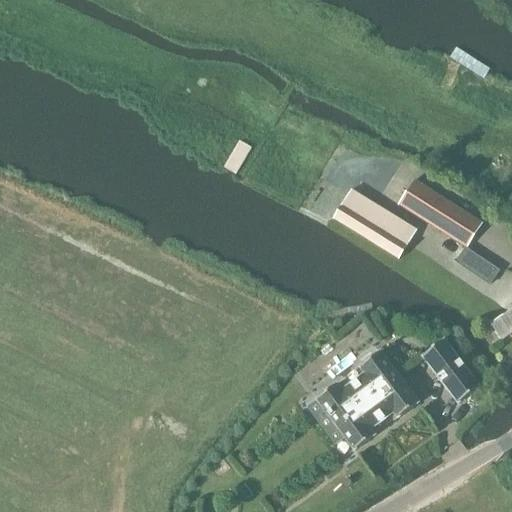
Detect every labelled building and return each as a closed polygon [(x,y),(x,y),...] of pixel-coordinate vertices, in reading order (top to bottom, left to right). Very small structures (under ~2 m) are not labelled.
[(415,180),(399,206),(467,249),(483,224),(415,180)] [(418,231),(352,190),(333,220),(400,260),(418,231)] [(456,263),(489,286),(499,271),(465,249),(456,263)] [(511,310),(491,326),(502,341),(511,334),(511,310)] [(480,389),(444,342),(423,357),(459,404),(480,389)] [(370,430),(394,412),(399,419),(418,405),(380,353),(361,368),(366,375),(342,393),(337,386),(317,400),(356,451),(375,437),(370,430)]
